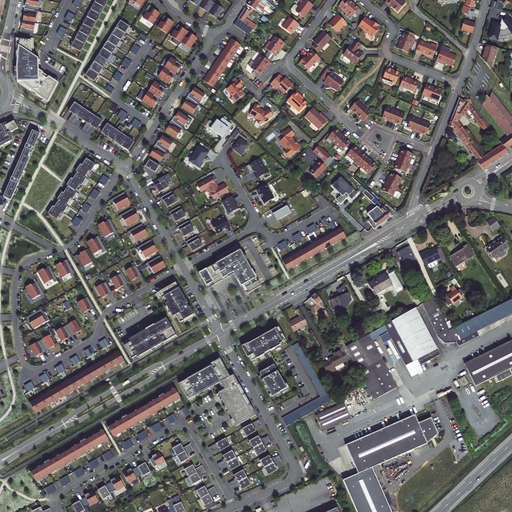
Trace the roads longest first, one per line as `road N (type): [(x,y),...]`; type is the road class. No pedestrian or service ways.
road 1 (residential): [(124,167),(71,243),(19,268),(20,356),(28,367),(45,366),(95,336),(105,312),(183,267)]
road 2 (residential): [(331,0),(291,55),(292,68),(359,133),(394,135),(432,152)]
road 3 (residential): [(59,511),(65,490),(182,427),(234,507)]
road 4 (residential): [(219,333),(293,468),(285,484),(234,507)]
road 5 (residential): [(511,323),(457,354),(414,397),(322,439)]
road 6 (residential): [(459,85),(388,55),(392,25),(363,0)]
road 7 (secondary): [(170,361),(56,428)]
road 8 (secondary): [(56,428),(170,361)]
